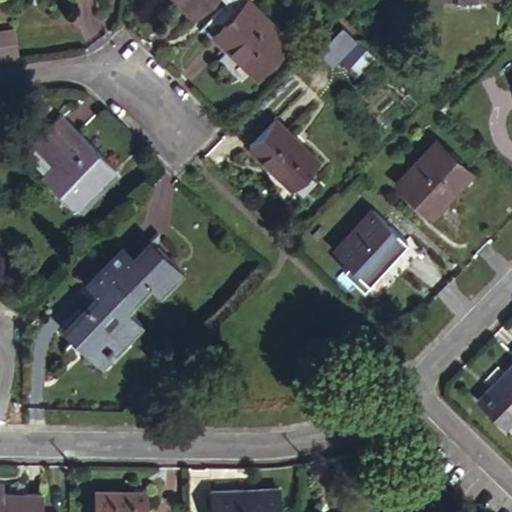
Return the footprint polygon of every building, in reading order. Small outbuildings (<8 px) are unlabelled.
[(175,0),(188,12),(200,0),(220,0),(221,0),(175,0)] [(245,0),(221,0),(232,11),(210,33),(251,73),(284,40),(244,2),(245,0)] [(15,24),(0,26),(0,57),(19,55),(15,24)] [(318,47),(332,61),(353,39),(338,26),(318,47)] [(341,56),(356,69),(369,55),(355,42),(341,56)] [(52,166),(46,172),(81,207),(115,169),(60,116),(31,145),(52,166)] [(246,145),(291,188),(316,162),(272,119),(246,145)] [(469,174),(436,143),(396,184),(428,215),(469,174)] [(404,241),(371,210),(330,251),(362,283),(404,241)] [(103,262),(135,293),(147,281),(157,291),(180,266),(148,236),(133,252),(122,241),(103,262)] [(125,304),(135,293),(103,262),(85,280),(96,291),(62,326),(100,363),(141,320),(125,304)] [(506,423),(511,416),(511,359),(477,396),(506,423)] [(434,475),(413,458),(401,472),(422,489),(434,475)] [(203,511),(274,511),(274,483),(203,485),(203,511)] [(90,486),(89,511),(139,511),(141,487),(90,486)] [(0,511),(37,511),(38,492),(0,491),(0,511)]
